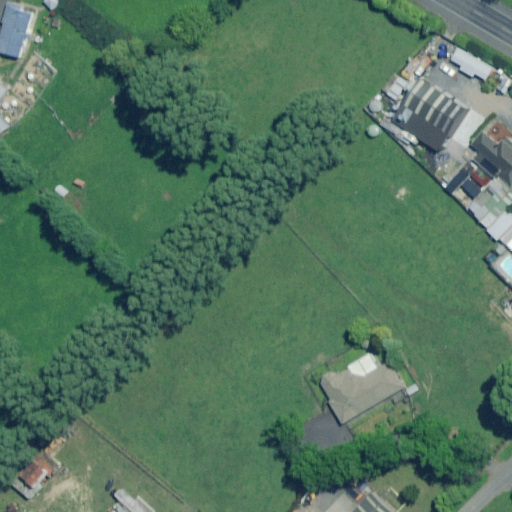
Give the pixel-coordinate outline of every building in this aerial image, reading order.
[(59,0),(46,0),(45,2),(56,10),(62,2),(59,0)] [(36,10),(13,4),(10,4),(5,23),(8,24),(0,52),(24,59),(36,10)] [(454,59),(466,66),(464,70),(477,77),(479,73),(493,80),(499,68),(460,48),(454,59)] [(505,83),(501,89),(507,94),(511,86),(511,79),(504,74),(500,79),(505,83)] [(409,107),(438,124),(442,118),(451,123),(462,105),(453,100),(455,96),(425,78),(409,107)] [(0,105),(12,87),(0,79),(0,105)] [(389,95),(374,112),(390,125),(405,109),(389,95)] [(480,118),(469,131),(476,137),(487,125),(480,118)] [(429,125),(412,139),(424,154),(441,139),(429,125)] [(511,209),(511,207),(511,142),(495,126),(475,146),(482,152),(474,160),(494,178),(474,199),(479,204),(472,211),(491,229),(511,209)] [(383,368),(374,353),(351,368),(344,373),(340,367),(325,377),(329,383),(325,385),(335,400),(332,401),(347,425),(407,386),(392,363),(383,368)] [(351,476),(344,484),(362,498),(369,491),(351,476)] [(398,511),(376,492),(357,511),(398,511)]
